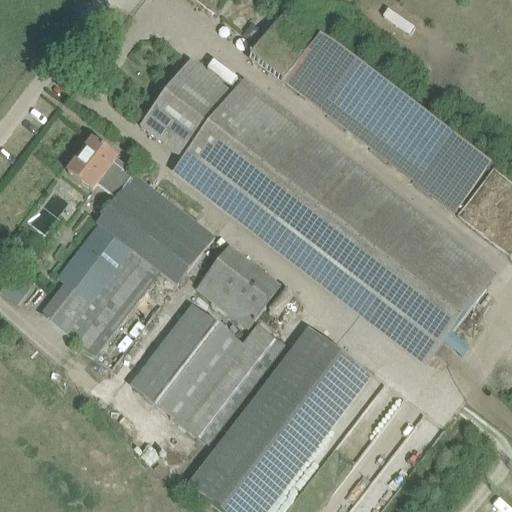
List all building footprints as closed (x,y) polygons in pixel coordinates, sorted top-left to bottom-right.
[(412,37),(420,27),(394,8),(386,18),(412,37)] [(287,12),(250,60),(283,85),(454,216),(491,168),(320,37),(287,12)] [(191,65),(141,130),(183,163),(234,98),(191,65)] [(234,98),(183,163),(434,357),(443,346),(451,335),(484,291),(234,98)] [(99,228),(59,280),(92,306),(112,280),(123,287),(77,347),(96,361),(161,276),(178,289),(216,240),(135,178),(132,181),(113,166),(117,161),(93,143),(68,175),(92,194),(101,182),(107,187),(104,192),(116,202),(97,227),(99,228)] [(49,230),(56,216),(42,208),(34,222),(49,230)] [(254,326),(281,290),(229,250),(196,292),(253,336),(243,348),(199,314),(137,395),(203,446),(280,346),(254,326)] [(0,291),(0,294),(17,308),(29,293),(11,278),(0,291)] [(311,331),(189,490),(218,511),(268,511),(371,378),(311,331)]
